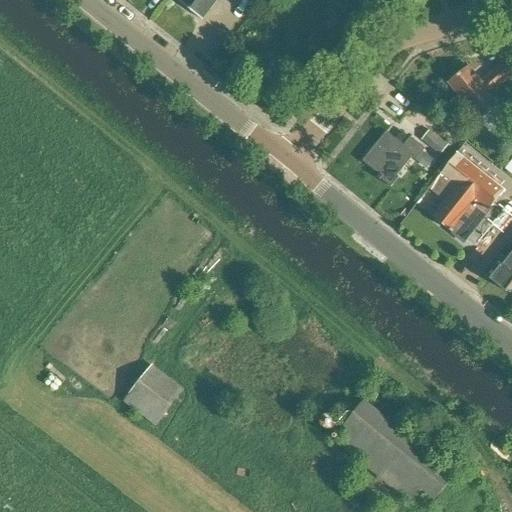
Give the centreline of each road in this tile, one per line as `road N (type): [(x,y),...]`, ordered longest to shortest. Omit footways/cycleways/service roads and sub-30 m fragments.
road 1 (tertiary): [(298,168),(511,344)]
road 2 (tertiary): [(87,0),(298,168)]
road 3 (unclassified): [(298,168),(394,32)]
road 4 (unclassified): [(511,1),(394,32)]
